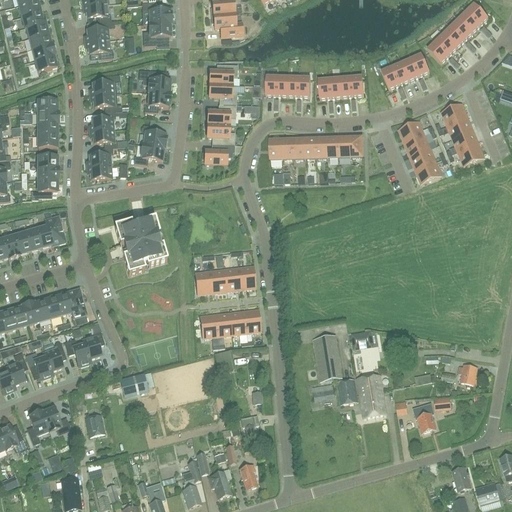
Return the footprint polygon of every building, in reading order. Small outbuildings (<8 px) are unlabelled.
[(37,0),(16,0),(19,8),(38,3),(37,0)] [(85,0),(86,4),(83,4),(83,9),(109,7),(107,0),(85,0)] [(211,18),(235,16),(233,0),(217,0),(218,5),(212,5),(212,11),(210,11),(211,18)] [(258,0),(263,8),(272,3),(270,0),(258,0)] [(38,4),(38,3),(19,8),(21,19),(40,14),(37,4),(38,4)] [(149,27),(171,26),(170,15),(169,15),(169,13),(159,14),(159,6),(142,6),(143,15),(149,15),(150,27),(149,27)] [(109,7),(83,9),(84,15),(87,14),(87,21),(98,20),(98,26),(111,25),(110,18),(107,18),(106,7),(109,7)] [(479,29),(487,22),(474,8),(466,15),(479,29)] [(40,14),(21,19),(24,30),(45,25),(43,25),(40,14)] [(471,37),(479,29),(466,15),(458,23),(471,37)] [(220,31),(221,40),(243,38),(243,37),(242,37),(237,38),(235,16),(211,18),(212,26),(214,26),(214,31),(220,31)] [(464,44),(471,37),(458,23),(450,30),(464,44)] [(113,24),(111,25),(98,26),(97,26),(98,32),(87,33),(88,39),(85,40),(85,45),(108,43),(107,31),(114,31),(113,24)] [(45,25),(24,30),(24,31),(26,30),(29,41),(48,36),(45,25)] [(171,26),(149,27),(149,34),(143,36),(144,49),(156,48),(156,40),(170,39),(170,27),(171,27),(171,26)] [(456,52),(464,44),(450,30),(442,37),(456,52)] [(48,36),(29,41),(32,52),(51,47),(51,46),(50,47),(48,36)] [(448,59),(456,52),(442,37),(435,45),(448,59)] [(109,55),(108,43),(85,45),(86,51),(89,50),(90,57),(100,56),(100,62),(113,61),(112,54),(109,55)] [(440,66),(448,59),(435,45),(427,52),(440,66)] [(54,58),(51,47),(32,52),(35,63),(54,58)] [(54,58),(35,63),(38,74),(56,70),(53,59),(54,58)] [(418,82),(428,78),(421,60),(411,63),(418,82)] [(408,86),(418,82),(411,63),(401,67),(408,86)] [(398,89),(408,86),(401,67),(391,71),(398,89)] [(224,74),(210,74),(209,87),(232,88),(232,80),(237,81),(238,68),(224,68),(224,74)] [(388,93),(398,89),(391,71),(381,75),(388,93)] [(148,95),(170,97),(170,96),(169,96),(170,84),(156,83),(156,75),(140,74),(139,82),(143,83),(143,87),(148,88),(148,95)] [(90,99),(116,97),(115,85),(119,85),(119,78),(102,80),(103,86),(93,87),(93,93),(90,93),(90,99)] [(265,100),(276,100),(277,81),(266,80),(265,100)] [(351,100),(362,99),(361,80),(350,81),(351,100)] [(276,100),(287,100),(287,81),(277,81),(276,100)] [(287,100),(298,101),(298,81),(287,81),(287,100)] [(298,101),(308,101),(309,82),(298,81),(298,101)] [(341,101),(351,100),(350,81),(339,82),(341,101)] [(330,102),(341,101),(339,82),(328,83),(330,102)] [(319,103),(330,102),(328,83),(318,83),(319,103)] [(12,85),(3,87),(4,94),(13,92),(12,85)] [(232,88),(209,87),(209,100),(223,101),(223,107),(236,108),(237,95),(232,95),(232,88)] [(261,100),(261,89),(253,88),(252,99),(261,100)] [(170,97),(148,95),(148,96),(149,96),(148,108),(145,108),(145,115),(158,115),(158,109),(168,110),(168,108),(169,108),(170,97)] [(116,97),(90,99),(91,104),(94,104),(94,110),(105,109),(105,115),(115,115),(122,114),(121,108),(117,108),(116,97)] [(38,116),(58,116),(58,115),(57,115),(57,104),(38,104),(38,116)] [(447,128),(467,120),(461,106),(441,115),(447,128)] [(207,127),(229,128),(229,121),(235,121),(236,113),(236,108),(223,107),(222,107),(222,114),(208,114),(207,127)] [(115,115),(105,115),(102,116),(102,122),(92,123),(93,129),(90,129),(90,135),(113,133),(112,122),(115,121),(115,115)] [(58,127),(58,116),(38,116),(38,127),(58,127)] [(0,140),(0,141),(0,137),(0,134),(5,132),(5,127),(9,127),(8,119),(0,119),(0,140)] [(452,142),(472,133),(467,120),(447,128),(452,142)] [(418,124),(399,133),(404,146),(424,138),(418,124)] [(58,127),(38,127),(38,138),(57,138),(57,127),(58,127)] [(207,127),(207,140),(221,141),(221,148),(235,148),(235,136),(229,135),(229,128),(207,127)] [(143,148),(165,151),(166,140),(165,140),(165,138),(155,137),(156,130),(143,129),(143,135),(146,136),(144,148),(143,148)] [(113,133),(90,135),(90,140),(93,140),(94,146),(104,145),(105,151),(112,151),(117,151),(117,144),(114,144),(113,133)] [(458,155),(478,147),(472,133),(452,142),(458,155)] [(57,138),(38,138),(38,150),(38,154),(48,154),(48,150),(57,150),(57,138)] [(410,159),(429,151),(424,138),(404,146),(410,159)] [(350,140),(339,141),(339,160),(351,160),(350,140)] [(362,140),(350,140),(351,160),(362,160),(362,140)] [(327,141),(316,142),(316,161),(328,161),(327,141)] [(339,141),(327,141),(328,161),(339,160),(339,141)] [(294,162),(293,142),(282,143),(282,162),(294,162)] [(304,142),(293,142),(294,162),(305,161),(304,142)] [(316,161),(316,142),(304,142),(305,161),(316,161)] [(282,162),(282,143),(270,143),(270,163),(282,162)] [(478,147),(458,155),(464,169),(483,160),(478,147)] [(165,151),(143,148),(141,159),(142,159),(142,161),(135,160),(134,166),(147,168),(148,162),(162,164),(164,151),(164,152),(165,151)] [(204,152),(204,155),(202,155),(202,162),(204,162),(203,168),(227,169),(227,160),(232,160),(232,155),(234,155),(235,148),(221,148),(221,153),(204,152)] [(112,151),(105,151),(99,152),(100,158),(89,159),(90,165),(87,165),(87,171),(110,169),(109,157),(112,157),(112,151)] [(415,173),(435,164),(429,151),(410,159),(415,173)] [(38,171),(58,171),(57,171),(57,159),(38,159),(38,171)] [(441,178),(435,164),(415,173),(421,186),(441,178)] [(0,184),(6,184),(4,173),(3,173),(3,172),(10,171),(9,165),(0,165),(0,184)] [(111,181),(110,169),(87,171),(88,176),(91,176),(91,182),(111,181)] [(58,183),(58,171),(38,171),(38,183),(58,183)] [(58,183),(38,183),(38,194),(51,194),(57,194),(57,183),(58,183)] [(6,185),(6,184),(0,184),(0,204),(9,203),(9,197),(6,197),(5,185),(6,185)] [(50,214),(43,215),(44,220),(45,223),(52,221),(50,214)] [(52,221),(45,223),(52,248),(65,245),(62,234),(61,230),(58,220),(52,221)] [(131,226),(115,230),(120,248),(119,248),(123,261),(124,261),(129,278),(144,273),(144,271),(167,264),(154,222),(132,229),(131,226)] [(46,229),(36,232),(41,251),(52,247),(52,248),(45,223),(46,229)] [(36,232),(25,235),(30,254),(41,251),(36,232)] [(30,254),(25,235),(14,238),(19,258),(20,258),(19,257),(30,254)] [(19,258),(14,238),(3,241),(8,261),(19,258)] [(8,261),(3,241),(0,242),(0,262),(8,260),(8,261)] [(238,271),(241,292),(255,290),(253,269),(238,271)] [(241,292),(238,271),(224,272),(226,294),(241,292)] [(224,272),(209,274),(212,295),(226,294),(224,272)] [(209,274),(195,276),(197,297),(212,295),(209,274)] [(66,296),(73,321),(86,317),(83,307),(83,306),(82,302),(79,292),(66,296)] [(73,321),(66,296),(66,297),(55,300),(61,318),(71,315),(73,321)] [(55,300),(44,303),(50,321),(61,318),(55,300)] [(34,305),(33,305),(39,325),(50,321),(44,303),(34,306),(34,305)] [(39,325),(33,305),(22,308),(28,328),(39,325)] [(22,309),(12,312),(17,331),(28,328),(22,308),(22,309)] [(243,312),(246,334),(260,332),(258,311),(243,312)] [(12,312),(1,316),(6,334),(17,331),(12,312)] [(246,334),(243,312),(229,314),(231,335),(246,334)] [(97,322),(93,314),(87,317),(90,324),(97,322)] [(229,314),(214,316),(217,337),(231,335),(229,314)] [(217,337),(214,316),(200,318),(202,339),(217,337)] [(152,320),(152,330),(170,329),(169,319),(152,320)] [(83,343),(90,366),(91,366),(90,362),(101,358),(98,348),(104,347),(100,335),(94,336),(95,339),(83,343)] [(351,351),(364,349),(361,335),(349,337),(351,351)] [(342,380),(335,338),(313,341),(319,384),(342,380)] [(90,366),(83,343),(84,347),(77,349),(74,342),(65,345),(68,357),(74,356),(78,369),(90,366)] [(55,351),(44,355),(52,378),(53,378),(51,374),(62,370),(59,360),(65,358),(61,346),(55,349),(55,351)] [(383,367),(380,346),(359,350),(362,370),(383,367)] [(234,373),(229,352),(215,356),(219,375),(222,375),(223,380),(230,378),(229,374),(234,373)] [(433,354),(433,367),(445,366),(444,353),(433,354)] [(52,378),(44,355),(45,359),(38,361),(35,356),(26,359),(30,371),(36,369),(41,382),(52,378)] [(5,370),(15,392),(14,389),(25,384),(21,374),(27,372),(21,356),(14,359),(16,366),(5,370)] [(460,385),(474,388),(477,370),(464,367),(463,370),(459,369),(458,376),(462,377),(460,385)] [(15,392),(5,370),(7,374),(0,377),(0,376),(0,389),(3,397),(15,392)] [(124,399),(148,393),(147,390),(154,389),(150,375),(144,377),(143,375),(119,382),(119,383),(115,384),(113,385),(114,388),(120,386),(124,399)] [(440,382),(453,384),(454,377),(441,375),(440,382)] [(360,398),(382,395),(380,377),(357,381),(360,398)] [(353,382),(337,384),(341,407),(357,404),(353,382)] [(314,403),(334,400),(331,385),(312,389),(314,403)] [(85,406),(82,393),(70,396),(73,413),(82,411),(81,407),(85,406)] [(262,406),(262,394),(251,394),(252,406),(262,406)] [(382,395),(360,398),(363,420),(386,417),(382,395)] [(435,413),(451,412),(450,399),(433,400),(435,413)] [(423,436),(436,432),(432,422),(431,417),(434,416),(431,406),(413,412),(416,422),(418,422),(423,436)] [(41,414),(49,435),(56,432),(59,437),(71,432),(66,421),(58,424),(53,410),(41,415),(41,414)] [(49,435),(41,414),(30,419),(31,419),(29,420),(33,430),(27,432),(33,447),(40,445),(37,439),(48,434),(49,435)] [(85,420),(89,439),(105,435),(100,417),(90,419),(89,415),(84,416),(85,420)] [(243,438),(245,450),(257,448),(253,428),(259,427),(257,417),(241,420),(242,429),(244,429),(246,437),(243,438)] [(0,440),(6,453),(12,450),(16,455),(20,453),(22,457),(28,454),(21,439),(15,442),(9,428),(0,432),(0,440)] [(227,454),(228,460),(229,467),(236,466),(233,447),(225,449),(226,455),(227,454)] [(43,463),(38,451),(31,454),(36,466),(43,463)] [(197,463),(200,478),(209,476),(205,455),(196,457),(197,463)] [(225,463),(223,455),(215,457),(217,465),(225,463)] [(511,483),(511,489),(510,490),(511,495),(511,458),(499,462),(504,478),(506,485),(511,483)] [(103,477),(98,463),(86,466),(88,473),(87,474),(89,481),(103,477)] [(200,478),(197,463),(187,466),(189,472),(181,475),(183,481),(182,482),(184,487),(187,486),(189,491),(182,493),(188,511),(201,506),(195,488),(194,484),(202,482),(200,478)] [(432,465),(434,474),(446,472),(445,463),(432,465)] [(76,471),(73,465),(66,468),(63,469),(65,475),(76,471)] [(253,467),(239,471),(246,492),(257,489),(253,475),(255,474),(253,467)] [(469,491),(470,494),(474,493),(473,489),(471,490),(465,470),(452,474),(458,494),(469,491)] [(211,490),(214,489),(218,501),(231,497),(226,482),(231,481),(228,471),(223,472),(224,474),(211,478),(208,479),(211,490)] [(73,482),(72,476),(57,480),(58,483),(67,482),(69,511),(72,511),(80,511),(76,482),(73,482)] [(163,487),(174,484),(173,478),(162,482),(163,487)] [(506,504),(498,480),(478,486),(480,492),(473,494),(478,509),(480,509),(481,511),(485,511),(504,506),(504,505),(506,504)] [(137,486),(141,499),(149,496),(147,491),(150,490),(148,483),(137,486)] [(106,489),(112,504),(119,502),(114,486),(106,489)] [(95,492),(100,511),(110,511),(105,489),(95,492)] [(149,503),(148,504),(150,511),(163,511),(160,500),(159,500),(158,497),(148,500),(149,503)] [(467,511),(463,500),(455,503),(457,511),(467,511)]
